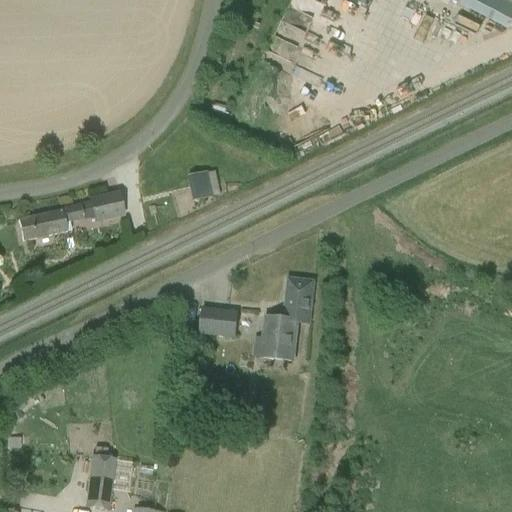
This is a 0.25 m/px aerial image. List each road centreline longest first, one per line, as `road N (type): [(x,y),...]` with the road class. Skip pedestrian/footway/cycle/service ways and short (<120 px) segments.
road 1 (unclassified): [(0,371),(511,125)]
road 2 (unclassified): [(0,193),(92,173),(135,148),(187,82),(214,0)]
